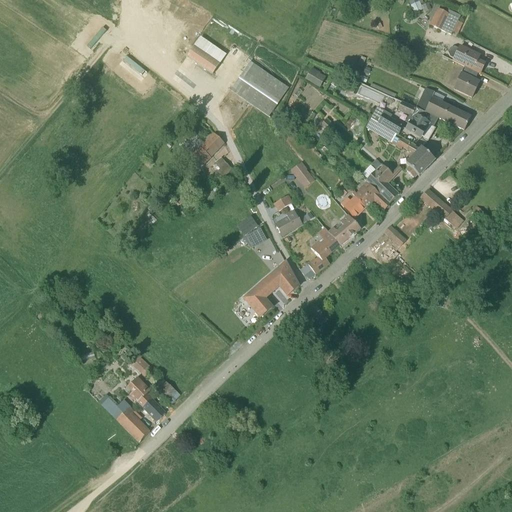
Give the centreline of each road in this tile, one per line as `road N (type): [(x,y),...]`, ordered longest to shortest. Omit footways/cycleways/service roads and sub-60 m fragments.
road 1 (residential): [(310,295),(511,96)]
road 2 (track): [(198,108),(117,42),(0,173)]
road 3 (residential): [(139,458),(310,295)]
road 4 (unclassified): [(310,295),(216,120),(198,108)]
road 5 (track): [(359,249),(456,309),(511,369)]
